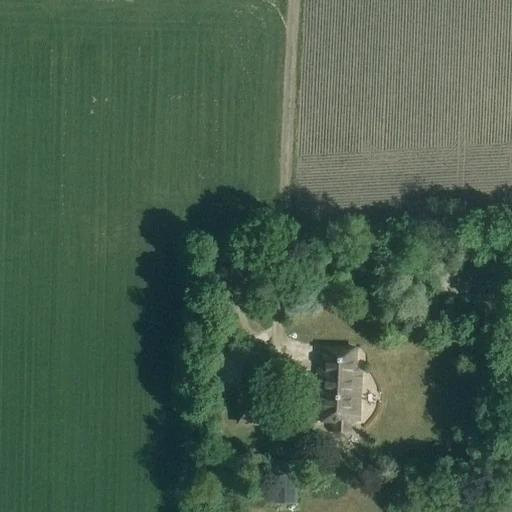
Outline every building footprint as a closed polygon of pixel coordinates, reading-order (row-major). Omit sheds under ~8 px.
[(217,263),(217,290),(246,289),(246,263),(217,263)] [(358,422),(360,385),(360,371),(354,371),(355,349),(324,348),(324,370),(317,370),(317,392),(306,392),(303,395),(302,410),(306,413),(316,413),(316,421),(334,421),(334,433),(339,436),(346,436),(350,433),(350,422),(358,422)] [(238,426),(277,427),(278,395),(241,394),(239,400),(238,426)] [(459,454),(464,462),(473,462),(476,455),(473,448),(464,447),(459,454)] [(267,473),(266,495),(273,495),(273,504),(297,505),(297,473),(267,473)]
